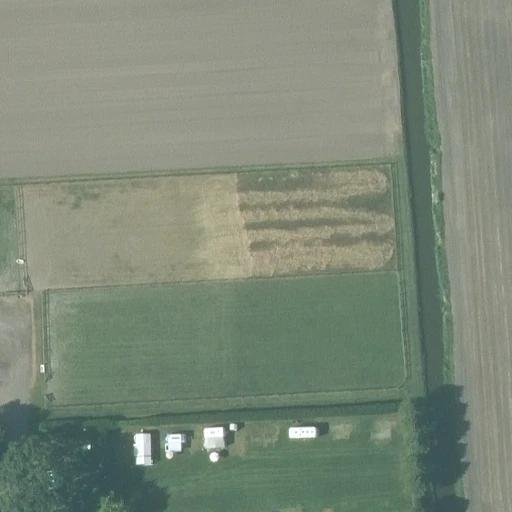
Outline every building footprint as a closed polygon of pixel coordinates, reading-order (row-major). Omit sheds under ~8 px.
[(361,432),(380,441),(388,422),(370,414),(361,432)] [(289,419),(287,445),(302,445),(303,420),(289,419)] [(265,420),(243,421),(244,441),(266,440),(265,420)] [(205,441),(228,440),(227,421),(204,422),(205,441)] [(140,445),(153,444),(153,425),(140,425),(140,445)] [(98,452),(117,452),(116,426),(97,427),(98,452)] [(56,447),(68,445),(65,427),(53,428),(56,447)]
